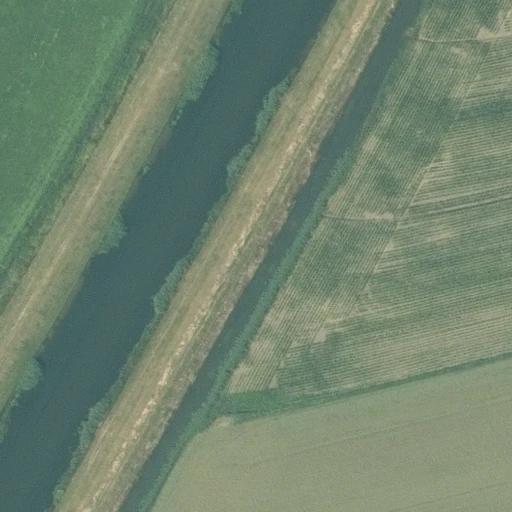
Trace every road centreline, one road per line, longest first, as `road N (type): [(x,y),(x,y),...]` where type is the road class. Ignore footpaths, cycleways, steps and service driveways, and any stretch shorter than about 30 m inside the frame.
road 1 (track): [(359,0),(86,511)]
road 2 (track): [(211,0),(0,382)]
